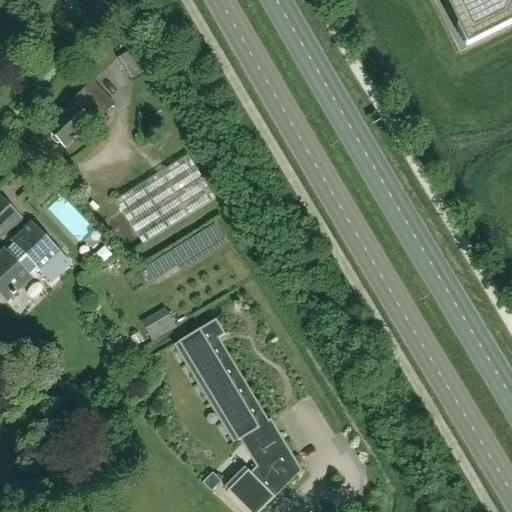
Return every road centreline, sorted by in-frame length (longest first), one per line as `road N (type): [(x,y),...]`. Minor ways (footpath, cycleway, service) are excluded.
road 1 (primary): [(221,0),(511,491)]
road 2 (primary): [(511,396),(277,0)]
